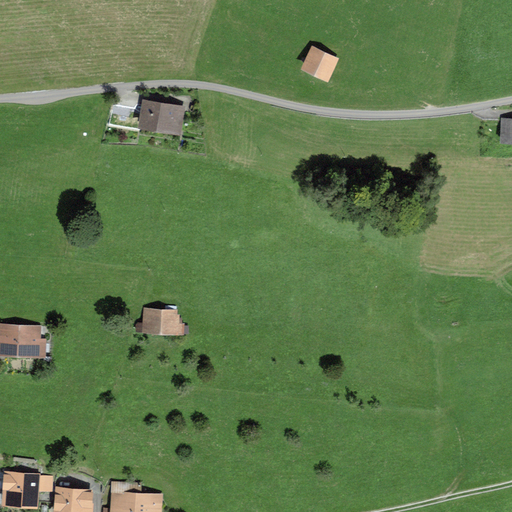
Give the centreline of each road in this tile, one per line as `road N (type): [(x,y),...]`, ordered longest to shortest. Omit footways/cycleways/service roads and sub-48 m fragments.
road 1 (track): [(0,101),(207,87),(299,108),(399,116),(511,99)]
road 2 (track): [(392,511),(511,482)]
